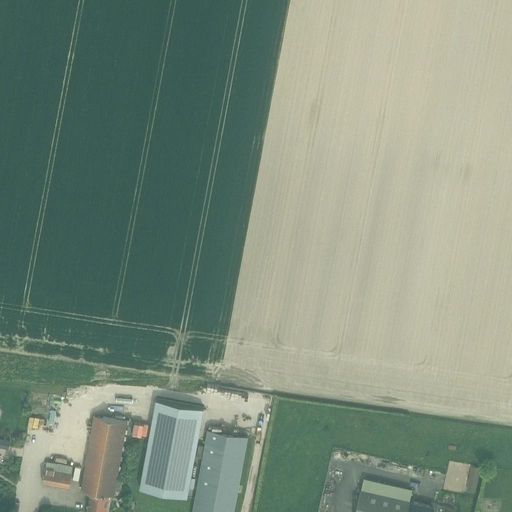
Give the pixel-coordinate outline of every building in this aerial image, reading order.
[(157,399),(140,488),(187,497),(189,487),(194,488),(196,478),(191,477),(204,408),(157,399)] [(94,415),(81,489),(90,491),(91,491),(110,494),(115,495),(115,490),(117,491),(121,491),(121,489),(122,481),(117,481),(127,421),(124,420),(109,418),(94,415)] [(203,458),(193,511),(234,511),(248,436),(209,429),(206,446),(199,444),(197,457),(203,458)] [(47,462),(43,482),(70,487),(73,466),(47,462)] [(472,466),(467,491),(475,493),(481,468),(472,466)] [(361,489),(355,511),(437,511),(440,504),(434,503),(430,502),(430,505),(361,489)] [(91,491),(86,511),(106,511),(110,494),(91,491)]
